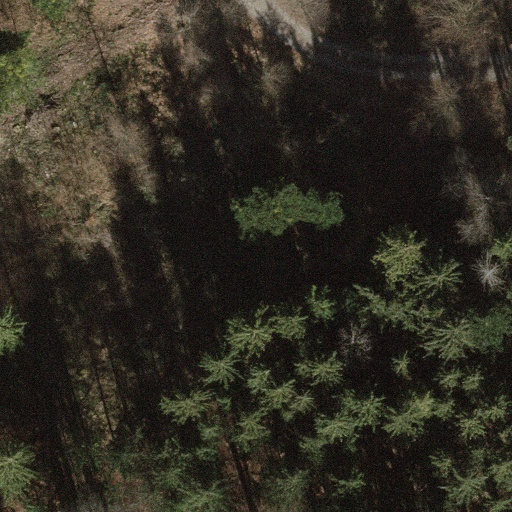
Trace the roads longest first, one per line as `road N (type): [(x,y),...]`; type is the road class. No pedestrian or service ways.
road 1 (track): [(511,162),(418,105),(341,23)]
road 2 (track): [(511,69),(378,40),(304,0)]
